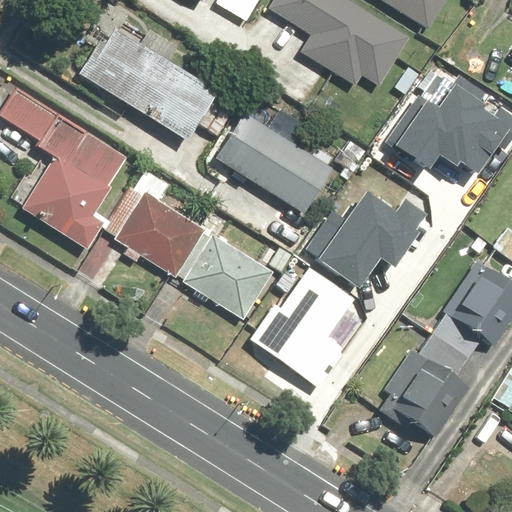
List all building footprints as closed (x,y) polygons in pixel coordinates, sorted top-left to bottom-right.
[(258,0),(217,0),(215,4),(246,22),(258,0)] [(400,40),(336,0),(268,0),(261,12),(304,39),(293,55),(348,89),(355,79),(370,89),(400,40)] [(368,0),(422,34),(443,0),(368,0)] [(102,27),(69,78),(177,146),(210,95),(102,27)] [(511,64),(511,44),(503,59),(511,64)] [(370,136),(422,169),(433,152),(478,181),(511,127),(511,113),(449,74),(426,110),(398,92),(370,136)] [(117,168),(1,96),(0,97),(0,125),(48,155),(17,203),(73,238),(117,168)] [(239,114),(209,160),(295,217),(301,208),(326,171),(239,114)] [(350,176),(299,247),(344,278),(364,250),(384,264),(415,221),(350,176)] [(136,195),(107,241),(169,280),(198,233),(136,195)] [(511,232),(506,229),(491,250),(511,264),(511,232)] [(262,272),(204,234),(176,277),(234,315),(262,272)] [(511,316),(511,290),(470,264),(410,356),(405,353),(379,393),(384,396),(373,413),(427,448),(463,393),(449,384),(476,341),(491,350),(511,316)] [(269,304),(245,340),(319,387),(345,347),(327,336),(353,297),(304,266),(276,309),(269,304)] [(511,392),(500,413),(511,419),(511,392)]
